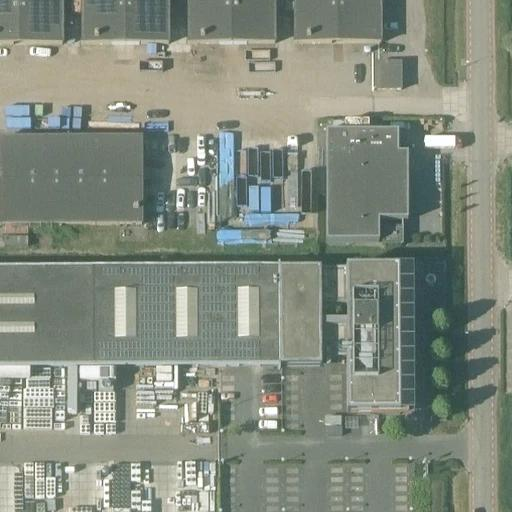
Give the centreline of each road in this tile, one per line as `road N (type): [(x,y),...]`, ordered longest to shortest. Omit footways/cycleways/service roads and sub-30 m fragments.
road 1 (unclassified): [(481,511),(479,0)]
road 2 (unknown): [(189,92),(183,221)]
